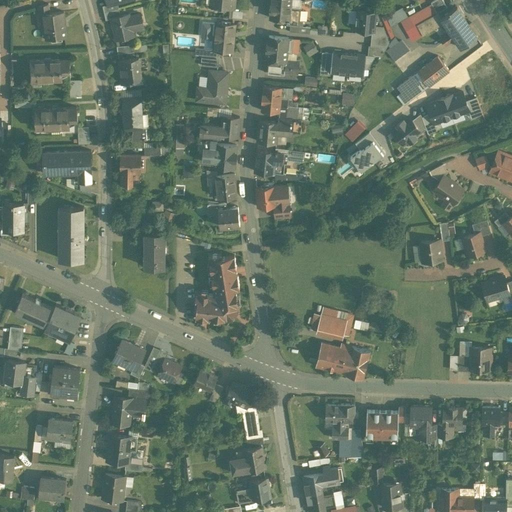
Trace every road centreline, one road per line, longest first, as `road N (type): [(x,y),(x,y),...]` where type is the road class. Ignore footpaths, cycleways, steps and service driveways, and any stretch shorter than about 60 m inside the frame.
road 1 (residential): [(260,0),(246,164),(273,372)]
road 2 (residential): [(105,295),(104,126),(87,0)]
road 3 (residential): [(511,388),(319,383),(273,372)]
road 4 (residential): [(80,511),(105,295)]
road 5 (residential): [(273,372),(105,295)]
road 6 (residential): [(298,511),(273,372)]
